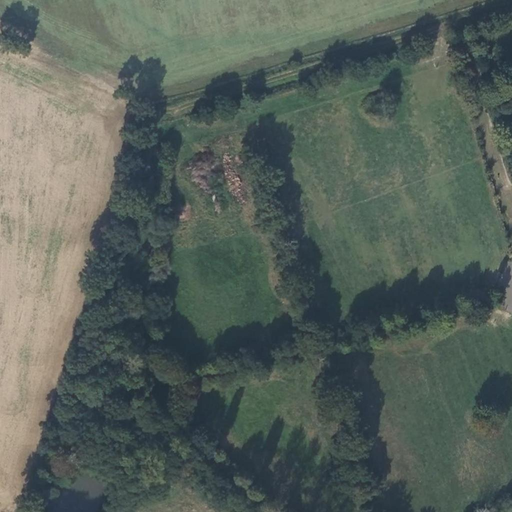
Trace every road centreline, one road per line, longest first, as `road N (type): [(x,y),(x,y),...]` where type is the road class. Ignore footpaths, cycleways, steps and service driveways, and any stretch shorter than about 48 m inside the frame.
road 1 (unknown): [(164,108),(163,389),(275,511)]
road 2 (track): [(511,3),(164,108)]
road 3 (unknown): [(163,389),(511,290)]
road 4 (unknown): [(511,209),(459,19)]
